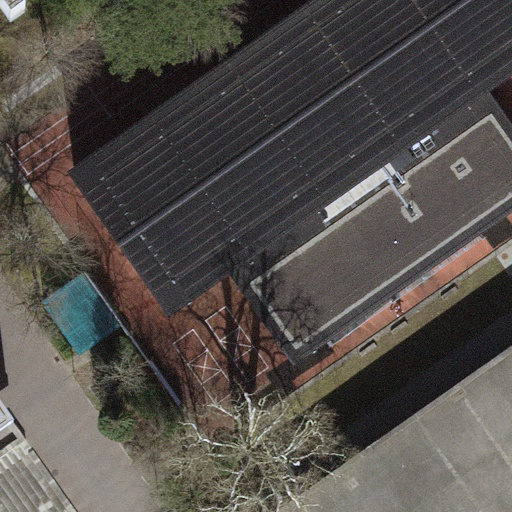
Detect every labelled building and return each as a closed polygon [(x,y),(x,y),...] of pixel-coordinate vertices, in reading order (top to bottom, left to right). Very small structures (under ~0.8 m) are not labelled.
[(19,0),(0,0),(0,4),(14,23),(28,12),(19,0)] [(511,94),(511,0),(329,0),(72,180),(174,326),(235,283),(299,374),(511,225),(511,120),(500,103),(511,94)] [(83,276),(47,301),(82,353),(119,327),(83,276)] [(511,511),(511,348),(278,511),(511,511)] [(0,401),(0,431),(14,422),(0,401)]
